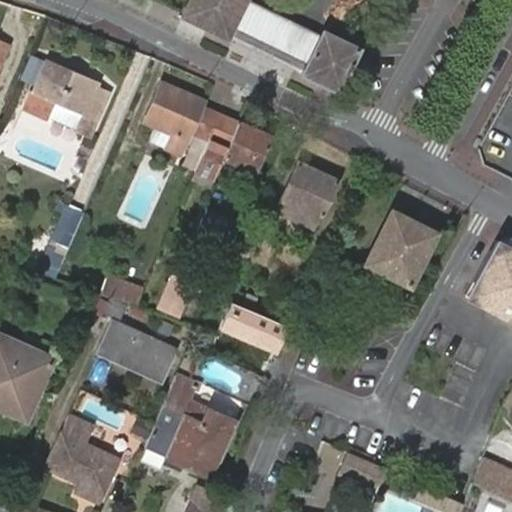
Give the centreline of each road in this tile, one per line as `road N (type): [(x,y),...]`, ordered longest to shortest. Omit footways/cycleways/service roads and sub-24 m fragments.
road 1 (residential): [(374,132),(73,0)]
road 2 (residential): [(424,170),(511,14)]
road 3 (residential): [(447,0),(374,132)]
